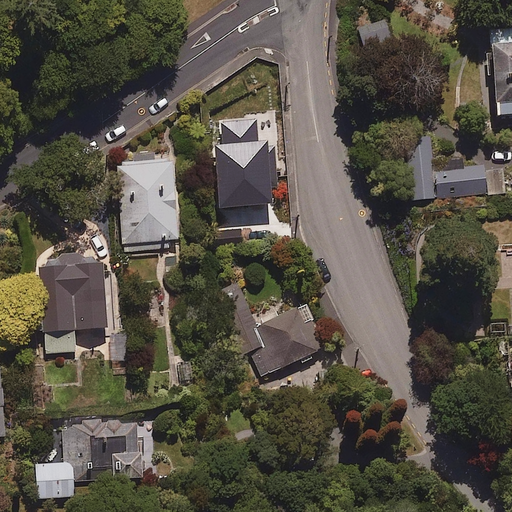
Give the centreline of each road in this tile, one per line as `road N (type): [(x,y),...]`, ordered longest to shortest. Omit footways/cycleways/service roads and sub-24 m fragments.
road 1 (residential): [(501,511),(442,449),(355,292),(323,174),(304,0)]
road 2 (residential): [(0,188),(236,29),(299,0)]
